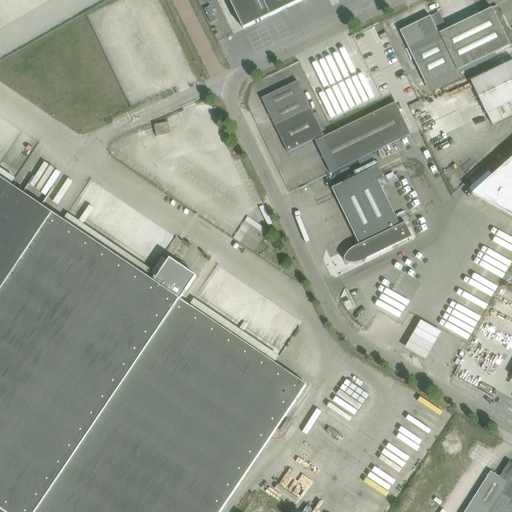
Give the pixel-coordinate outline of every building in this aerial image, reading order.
[(229,0),(244,29),(298,3),(297,0),(229,0)] [(401,31),(405,40),(431,92),(461,77),(458,71),(511,44),(511,36),(497,6),(440,34),(431,16),(401,31)] [(511,61),(506,65),(471,81),(487,114),(493,124),(511,115),(511,61)] [(315,140),(319,149),(338,139),(334,132),(325,137),(298,81),(262,98),(288,152),(315,140)] [(338,139),(319,149),(331,173),(340,169),(411,134),(396,102),(334,132),(338,139)] [(157,137),(171,134),(168,122),(154,125),(157,137)] [(511,159),(473,194),(511,215),(511,159)] [(332,188),(346,216),(387,197),(379,180),(384,178),(378,166),(332,188)] [(5,511),(0,508),(0,291),(53,213),(0,177),(0,511),(5,511)] [(350,251),(346,255),(346,257),(345,258),(345,259),(345,260),(346,262),(347,263),(349,263),(350,263),(356,263),(362,261),(413,237),(406,223),(400,225),(387,197),(346,216),(360,245),(355,247),(350,251)] [(404,211),(396,215),(400,224),(408,220),(404,211)] [(0,291),(0,508),(5,511),(220,511),(307,385),(181,299),(196,276),(170,259),(155,282),(53,213),(0,291)] [(319,469),(293,456),(290,463),(296,466),(294,469),(303,473),(299,481),(310,486),(319,469)] [(511,511),(511,478),(508,485),(490,473),(465,511),(511,511)]
